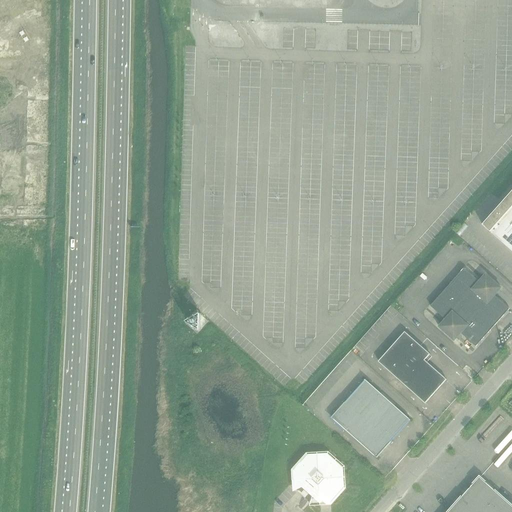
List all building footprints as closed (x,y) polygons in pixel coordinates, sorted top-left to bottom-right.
[(511,251),(511,191),(482,225),(511,251)] [(447,287),(493,328),(510,309),(495,295),(501,288),(486,274),(479,281),(464,268),(447,287)] [(476,347),(493,328),(447,287),(430,306),(445,319),(439,327),(454,341),(461,333),(476,347)] [(189,314),(195,326),(206,321),(200,309),(189,314)] [(417,347),(405,336),(383,361),(395,372),(393,374),(425,403),(447,379),(425,360),(429,355),(430,355),(431,354),(419,344),(417,347)] [(347,399),(331,417),(377,458),(393,440),(392,440),(410,420),(410,421),(411,420),(365,379),(364,380),(365,380),(348,400),(347,399)] [(500,459),(505,463),(511,455),(511,448),(511,447),(500,459)] [(295,470),(296,490),(311,503),(330,502),(344,487),(342,468),(328,454),(308,456),(295,470)] [(511,511),(511,506),(479,477),(448,511),(511,511)]
